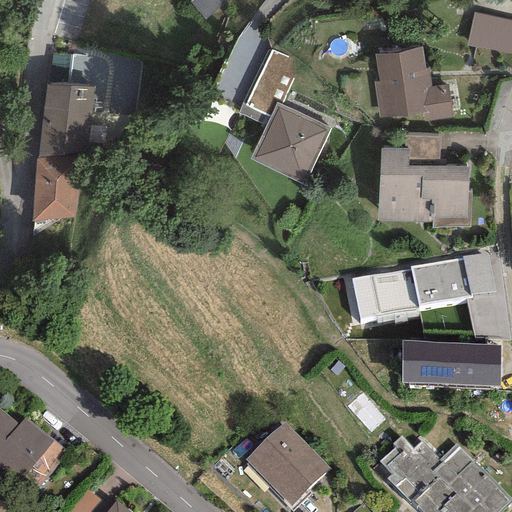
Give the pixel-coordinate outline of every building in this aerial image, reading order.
[(198,0),(212,15),(229,0),(198,0)] [(511,25),(474,17),(467,49),(511,59),(511,25)] [(373,82),(379,119),(422,113),(423,122),(451,118),(447,84),(431,86),(428,68),(425,68),(422,47),(374,54),(378,82),(373,82)] [(238,113),(266,125),(249,159),(304,185),(330,129),(281,106),(300,64),(271,51),(267,49),(238,113)] [(49,83),(49,86),(46,85),(37,156),(84,154),(94,88),(88,87),(89,85),(49,83)] [(403,136),(403,149),(407,150),(407,166),(437,167),(438,137),(403,136)] [(403,149),(380,149),(377,220),(431,222),(431,226),(470,228),(471,192),(467,192),(468,168),(437,167),(407,166),(407,150),(403,149)] [(81,157),(35,159),(31,222),(74,217),(81,157)] [(494,292),(487,252),(462,257),(462,258),(410,267),(410,269),(351,279),(358,319),(471,299),(471,295),(494,292)] [(500,345),(401,342),(400,383),(499,386),(500,345)] [(65,452),(25,418),(18,426),(0,410),(0,467),(16,481),(23,473),(37,485),(65,452)] [(329,469),(284,422),(244,459),(289,507),(329,469)] [(500,511),(511,501),(456,444),(439,460),(421,442),(413,449),(400,436),(392,444),(395,447),(379,463),(390,475),(386,479),(410,504),(413,501),(417,505),(416,506),(421,511),(439,511),(440,511),(500,511)] [(89,511),(100,500),(85,487),(63,511),(89,511)] [(129,511),(116,502),(108,511),(129,511)]
